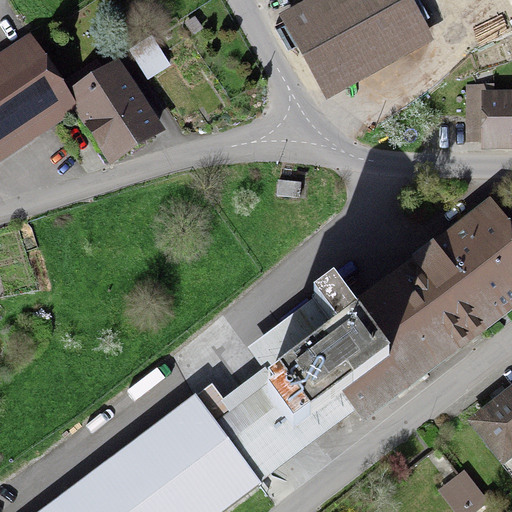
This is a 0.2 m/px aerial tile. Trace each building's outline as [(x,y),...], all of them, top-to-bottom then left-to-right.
[(405,0),(320,0),(286,18),(320,84),(421,31),(405,0)] [(0,152),(75,101),(28,33),(0,52),(0,152)] [(154,133),(115,68),(76,91),(116,156),(154,133)] [(511,87),(473,88),(473,145),(511,145),(511,87)] [(356,313),(273,376),(309,423),(346,396),(362,417),(428,367),(420,357),(511,287),(511,228),(487,196),(348,302),(356,313)] [(261,486),(295,460),(243,391),(224,405),(211,389),(46,511),(231,511),(262,489),(261,486)] [(511,403),(476,431),(511,477),(511,403)] [(470,511),(486,497),(466,474),(446,492),(463,511),(470,511)]
